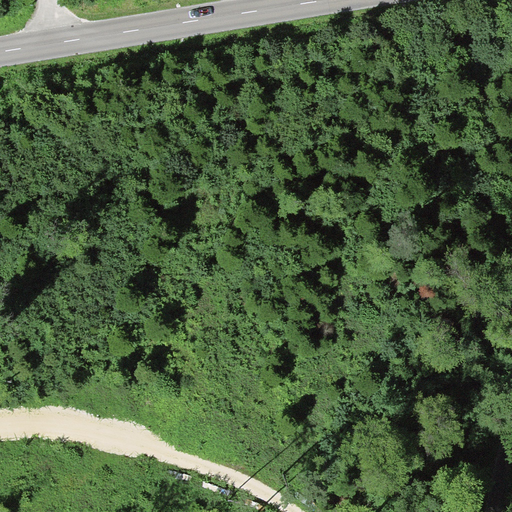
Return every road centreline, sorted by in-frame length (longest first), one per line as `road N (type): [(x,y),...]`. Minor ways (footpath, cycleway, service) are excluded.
road 1 (tertiary): [(0,55),(349,0)]
road 2 (track): [(284,511),(228,469),(81,424),(0,435)]
